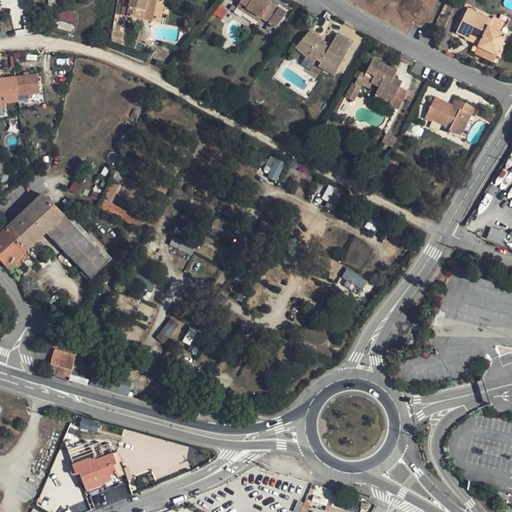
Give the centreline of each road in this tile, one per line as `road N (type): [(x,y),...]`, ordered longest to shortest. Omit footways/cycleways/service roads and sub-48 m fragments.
road 1 (residential): [(445,233),(117,58),(67,44),(0,44)]
road 2 (secondary): [(0,383),(243,447)]
road 3 (secondary): [(266,427),(222,430),(30,378)]
road 4 (residential): [(511,97),(332,0)]
road 5 (unknown): [(223,301),(276,198),(331,226)]
road 6 (residential): [(121,511),(233,462),(243,447)]
road 7 (residential): [(445,233),(511,120)]
road 8 (unknown): [(29,331),(48,328),(121,362),(151,355)]
road 9 (residential): [(372,341),(445,233)]
road 10 (unknown): [(331,226),(275,333)]
